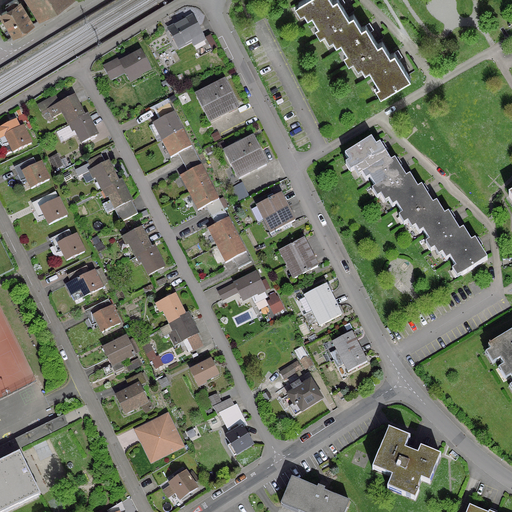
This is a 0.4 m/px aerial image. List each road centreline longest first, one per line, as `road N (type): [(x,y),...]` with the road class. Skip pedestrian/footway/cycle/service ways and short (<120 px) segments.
road 1 (residential): [(74,64),(275,465)]
road 2 (residential): [(210,0),(402,383)]
road 3 (residential): [(0,225),(140,511)]
road 4 (residential): [(402,383),(275,465)]
road 5 (residential): [(402,383),(511,484)]
road 6 (residential): [(189,0),(74,64)]
